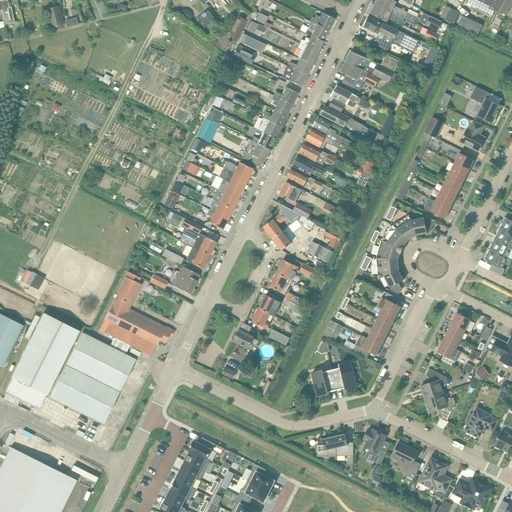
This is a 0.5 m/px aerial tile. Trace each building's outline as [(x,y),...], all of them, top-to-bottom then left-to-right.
[(0,0),(0,7),(1,10),(4,25),(14,23),(10,8),(9,8),(6,0),(0,0)] [(266,0),(262,8),(267,10),(270,2),(266,0)] [(392,0),(376,0),(375,4),(405,18),(408,13),(394,6),(396,2),(392,0)] [(472,0),(471,4),(486,11),(490,0),(472,0)] [(494,9),(506,15),(510,6),(511,0),(490,0),(486,11),(492,14),(494,9)] [(389,18),(394,20),(402,24),(405,18),(375,4),(370,14),(387,22),(389,18)] [(45,10),(50,29),(64,26),(59,6),(45,10)] [(459,13),(445,6),(439,17),(454,24),(459,13)] [(196,18),(203,29),(215,20),(207,10),(196,18)] [(255,20),(264,25),(263,26),(269,29),(271,25),(265,23),(268,18),(259,13),(255,20)] [(313,18),(311,22),(328,31),(334,19),(322,13),(320,18),(316,16),(314,19),(313,18)] [(423,14),(419,22),(421,23),(429,27),(428,30),(442,37),(447,26),(442,23),(429,17),(425,15),(423,14)] [(236,43),(247,21),(237,16),(228,33),(236,43)] [(391,43),(413,54),(419,41),(369,16),(363,27),(379,34),(374,44),(387,51),(391,43)] [(258,25),(251,22),(247,31),(253,34),(255,30),(263,33),(266,28),(258,24),(258,25)] [(314,31),(311,36),(323,42),(328,31),(311,22),(309,26),(311,27),(310,29),(314,31)] [(423,28),(420,34),(425,36),(424,36),(436,42),(436,40),(439,42),(441,42),(443,38),(442,37),(428,30),(427,30),(423,28)] [(468,33),(462,38),(465,43),(472,38),(468,33)] [(260,42),(243,34),(239,42),(256,50),(260,42)] [(301,40),(299,44),(317,53),(323,42),(311,36),(309,40),(306,38),(304,41),(301,40)] [(297,58),(300,59),(312,65),(317,53),(299,44),(297,49),(301,51),(297,58)] [(236,49),(232,57),(251,66),(255,57),(253,57),(237,49),(236,49)] [(351,51),(346,61),(363,70),(365,71),(368,72),(368,73),(372,74),(374,69),(368,66),(371,60),(351,51)] [(386,55),(381,65),(378,63),(373,74),(389,82),(399,62),(386,55)] [(290,63),(288,67),(306,76),(312,65),(300,59),(296,66),(290,63)] [(346,61),(341,72),(346,75),(343,83),(354,88),(363,70),(346,61)] [(267,71),(265,74),(276,79),(280,71),(269,66),(270,64),(267,63),(264,70),(267,71)] [(281,77),(292,83),(301,87),(306,76),(288,67),(287,66),(281,77)] [(108,78),(111,74),(100,68),(98,72),(108,78)] [(367,76),(364,81),(375,86),(379,78),(372,74),(368,73),(367,76)] [(275,83),(270,80),(267,86),(273,89),(275,83)] [(370,103),(337,86),(331,96),(353,108),(356,103),(367,109),(370,103)] [(229,90),(224,87),(220,95),(225,97),(229,90)] [(274,96),(292,105),(297,93),(285,87),(282,95),(276,92),(274,96)] [(477,116),(492,124),(501,106),(488,99),(491,94),(476,87),(470,98),(483,104),(477,116)] [(274,110),(286,116),(292,105),(274,96),(272,100),(275,101),(273,105),(276,106),(274,110)] [(216,97),(212,105),(219,108),(220,105),(223,100),(216,97)] [(329,106),(341,113),(344,106),(332,100),(329,106)] [(338,120),(346,124),(348,125),(351,119),(349,118),(333,110),(324,105),(320,114),(329,119),(337,123),(338,120)] [(255,119),(259,121),(264,111),(260,109),(255,119)] [(262,119),(280,128),(286,116),(274,110),(271,117),(264,114),(262,119)] [(322,131),(321,133),(349,149),(352,143),(335,134),(336,133),(329,129),(332,123),(327,121),(319,117),(313,127),(322,131)] [(432,117),(425,132),(436,138),(444,123),(432,117)] [(198,137),(207,142),(216,124),(211,122),(212,121),(207,119),(198,137)] [(263,133),(275,139),(280,128),(262,119),(257,130),(263,133)] [(484,126),(474,121),(469,130),(467,129),(460,143),(478,152),(485,138),(480,135),(484,126)] [(384,126),(381,133),(389,138),(393,131),(384,126)] [(306,140),(320,147),(323,149),(326,143),(332,146),(335,141),(349,149),(321,133),(320,134),(312,129),(306,140)] [(253,137),(251,141),(269,150),(275,139),(263,133),(259,140),(253,137)] [(207,147),(208,145),(196,139),(191,150),(199,154),(202,148),(205,149),(206,147),(207,147)] [(244,152),(255,157),(264,161),(269,150),(251,141),(249,140),(244,152)] [(305,142),(299,153),(323,166),(325,162),(332,165),(336,159),(305,142)] [(368,143),(365,148),(371,151),(374,146),(368,143)] [(190,153),(186,161),(191,164),(195,156),(190,153)] [(460,153),(455,163),(469,170),(474,160),(460,153)] [(313,169),(332,178),(334,173),(307,160),(298,155),(293,166),(301,171),(310,175),(313,169)] [(220,166),(223,167),(248,180),(253,169),(240,163),(238,168),(223,160),(220,166)] [(182,170),(189,173),(196,177),(200,168),(191,164),(186,161),(182,170)] [(455,163),(450,173),(464,180),(469,170),(455,163)] [(407,176),(413,179),(418,169),(415,168),(416,168),(412,166),(407,176)] [(222,180),(243,190),(248,180),(223,167),(218,178),(222,180)] [(291,168),(287,177),(296,182),(305,186),(307,182),(321,189),(330,194),(333,190),(323,185),(300,173),(291,168)] [(365,168),(362,174),(366,176),(368,177),(371,171),(365,168)] [(366,176),(362,174),(361,173),(355,185),(366,190),(369,182),(364,180),(366,176)] [(450,173),(445,182),(459,190),(464,180),(450,173)] [(180,174),(176,181),(181,184),(185,177),(180,174)] [(402,185),(408,188),(413,179),(407,176),(402,185)] [(222,180),(217,189),(238,199),(243,190),(222,180)] [(176,181),(176,182),(172,189),(180,193),(183,186),(181,184),(176,181)] [(279,195),(288,200),(295,203),(301,191),(296,188),(297,187),(287,182),(279,195)] [(445,182),(440,192),(454,199),(459,190),(445,182)] [(399,191),(406,194),(408,188),(402,185),(399,191)] [(211,199),(220,203),(232,210),(238,199),(217,189),(217,190),(211,187),(209,191),(214,194),(211,199)] [(163,205),(172,210),(179,195),(171,191),(163,205)] [(440,192),(435,202),(450,209),(454,199),(440,192)] [(429,199),(424,209),(430,212),(445,219),(450,209),(435,202),(429,199)] [(212,206),(210,211),(227,220),(232,210),(220,203),(217,209),(212,206)] [(297,203),(293,211),(308,219),(312,211),(297,203)] [(324,208),(333,213),(340,216),(342,211),(326,203),(324,208)] [(210,224),(213,225),(222,230),(227,220),(210,211),(208,215),(213,217),(210,224)] [(263,227),(272,239),(282,231),(278,226),(285,220),(281,214),(263,227)] [(381,242),(376,258),(378,277),(384,275),(398,271),(398,260),(399,254),(400,254),(404,247),(403,246),(407,241),(416,235),(411,221),(409,215),(393,225),(382,239),(382,240),(381,240),(381,242)] [(150,223),(149,224),(159,230),(160,227),(163,223),(164,221),(160,219),(153,216),(150,223)] [(411,221),(416,235),(427,233),(426,228),(433,227),(435,221),(426,216),(425,219),(424,219),(424,218),(411,221)] [(499,228),(511,234),(511,220),(505,217),(502,223),(501,223),(499,227),(499,228)] [(193,246),(192,247),(209,256),(216,242),(207,238),(198,233),(201,228),(185,219),(182,225),(186,227),(180,240),(193,246)] [(282,231),(272,239),(282,251),(291,243),(297,239),(292,233),(301,226),(296,220),(282,231)] [(341,233),(344,235),(348,228),(345,226),(345,225),(336,221),(331,229),(341,234),(341,233)] [(332,240),(328,246),(336,250),(342,236),(326,228),(323,235),(332,240)] [(497,233),(494,239),(511,247),(511,234),(499,228),(499,229),(498,228),(496,232),(497,233)] [(489,249),(507,258),(511,247),(494,239),(491,244),(490,244),(488,248),(489,249)] [(178,255),(181,249),(163,240),(160,246),(178,255)] [(319,247),(325,249),(328,242),(323,240),(319,247)] [(187,262),(194,265),(202,269),(209,256),(192,247),(187,258),(187,262)] [(490,270),(502,276),(505,270),(502,268),(507,258),(489,249),(488,249),(486,253),(487,254),(484,260),(492,264),(490,270)] [(162,256),(167,258),(175,262),(180,265),(183,259),(165,250),(162,256)] [(175,262),(167,258),(163,264),(172,269),(175,262)] [(283,260),(276,273),(291,281),(295,274),(298,268),(294,265),(283,260)] [(319,262),(314,270),(323,275),(328,267),(319,262)] [(299,271),(311,277),(314,270),(303,265),(299,271)] [(173,286),(190,295),(197,281),(196,281),(199,275),(183,267),(180,273),(176,271),(173,278),(176,280),(173,286)] [(398,271),(384,275),(390,287),(391,288),(389,290),(399,295),(401,289),(398,283),(403,280),(398,271)] [(140,278),(127,272),(99,330),(114,338),(130,346),(151,357),(159,341),(165,344),(169,335),(172,337),(174,331),(129,309),(141,285),(138,283),(140,278)] [(270,287),(279,291),(280,292),(285,294),(289,287),(291,281),(276,273),(270,287)] [(153,275),(150,282),(164,289),(168,282),(153,275)] [(289,293),(285,299),(290,301),(292,302),(295,296),(293,295),(289,293)] [(381,297),(376,307),(396,317),(401,307),(394,304),(397,298),(386,293),(383,298),(381,297)] [(266,295),(259,308),(274,316),(277,310),(281,303),(266,295)] [(285,299),(282,304),(292,310),(295,304),(285,299)] [(382,310),(377,320),(391,326),(396,317),(376,307),(382,310)] [(252,322),(261,326),(268,330),(271,323),(267,321),(270,314),(274,316),(259,308),(252,322)] [(0,313),(0,367),(2,369),(6,360),(23,326),(0,313)] [(46,395),(47,396),(79,331),(43,313),(11,377),(12,378),(5,392),(39,409),(46,395)] [(457,313),(452,323),(465,330),(470,320),(457,313)] [(377,320),(372,329),(386,336),(391,326),(377,320)] [(323,336),(329,338),(335,341),(342,326),(330,321),(323,336)] [(239,330),(233,341),(242,346),(248,348),(250,343),(257,346),(259,347),(261,342),(259,341),(253,338),(253,337),(248,334),(251,327),(243,323),(243,324),(240,330),(239,330)] [(452,323),(447,333),(461,339),(465,330),(452,323)] [(486,327),(481,338),(487,340),(492,330),(486,327)] [(372,329),(367,339),(381,346),(386,336),(372,329)] [(269,337),(286,346),(289,339),(272,330),(269,337)] [(109,346),(82,332),(50,397),(103,425),(136,360),(127,355),(130,346),(114,338),(109,346)] [(447,333),(442,342),(456,349),(461,339),(447,333)] [(353,351),(358,354),(367,358),(370,353),(376,356),(381,346),(367,339),(360,336),(353,351)] [(502,356),(500,360),(511,366),(511,339),(510,339),(508,344),(497,339),(491,351),(502,356)] [(318,351),(317,352),(322,354),(330,352),(327,342),(322,343),(320,346),(318,351)] [(441,361),(450,365),(451,366),(454,361),(451,359),(456,349),(442,342),(437,352),(443,355),(441,361)] [(477,360),(480,354),(476,352),(472,350),(472,351),(470,356),(473,358),(477,360)] [(132,369),(144,375),(148,365),(136,360),(132,369)] [(341,370),(332,372),(336,388),(345,386),(346,390),(356,387),(350,362),(340,364),(341,370)] [(473,367),(466,364),(462,371),(469,375),(473,367)] [(243,373),(253,378),(256,372),(246,367),(243,373)] [(476,373),(474,378),(481,381),(482,380),(482,381),(489,375),(483,367),(476,372),(476,373)] [(421,386),(425,399),(443,393),(441,387),(449,384),(447,378),(438,373),(429,368),(426,375),(431,378),(430,381),(430,383),(421,386)] [(225,369),(222,376),(233,381),(236,374),(225,369)] [(312,373),(315,387),(318,396),(328,394),(327,390),(336,388),(332,372),(323,374),(323,371),(312,373)] [(122,404),(127,393),(122,391),(118,403),(122,404)] [(443,393),(425,399),(429,413),(439,410),(440,412),(443,413),(440,419),(447,422),(451,413),(455,404),(453,398),(445,400),(443,393)] [(465,431),(479,438),(483,430),(484,431),(486,430),(487,429),(492,432),(498,420),(490,416),(491,415),(476,408),(472,415),(471,415),(469,416),(467,421),(467,422),(469,423),(465,431)] [(23,421),(20,426),(29,431),(32,427),(23,421)] [(9,425),(5,435),(9,436),(13,426),(9,425)] [(364,438),(363,440),(367,442),(365,447),(371,450),(370,453),(371,454),(369,459),(371,460),(377,463),(380,464),(381,465),(382,461),(387,452),(380,449),(384,441),(386,436),(382,434),(382,433),(382,431),(380,430),(378,431),(377,431),(373,429),(373,431),(368,429),(364,438)] [(511,435),(502,430),(499,437),(494,446),(503,450),(503,449),(508,451),(507,452),(511,454),(511,435)] [(318,445),(318,456),(336,456),(336,458),(336,456),(353,456),(354,442),(347,442),(345,434),(322,439),(323,445),(318,445)] [(18,435),(16,440),(31,446),(33,441),(18,435)] [(194,440),(189,450),(190,450),(207,459),(211,450),(221,455),(224,449),(212,443),(210,448),(194,440)] [(399,442),(394,451),(391,456),(411,466),(405,479),(412,482),(421,464),(414,461),(419,452),(412,449),(412,450),(407,447),(408,446),(399,442)] [(60,511),(77,481),(11,447),(0,468),(0,511),(60,511)] [(190,450),(185,461),(205,471),(206,470),(210,460),(207,459),(190,450)] [(431,458),(426,467),(419,482),(436,490),(437,488),(445,492),(447,489),(451,480),(443,476),(447,466),(431,458)] [(185,461),(180,471),(196,479),(200,481),(205,471),(185,461)] [(252,471),(247,480),(269,491),(274,481),(263,476),(266,470),(254,464),(251,471),(252,471)] [(180,471),(175,480),(191,488),(196,479),(180,471)] [(371,484),(377,487),(381,479),(375,476),(371,484)] [(457,488),(454,493),(464,498),(461,503),(474,509),(476,504),(482,507),(492,489),(473,479),(471,483),(472,485),(468,486),(468,484),(467,484),(464,491),(457,488)] [(175,480),(170,490),(186,498),(190,500),(196,490),(191,488),(175,480)] [(241,489),(238,496),(250,502),(253,496),(263,501),(269,491),(247,480),(243,488),(242,490),(241,489)] [(170,490),(166,499),(182,507),(186,498),(170,490)] [(435,509),(439,496),(434,495),(429,508),(435,509)] [(236,503),(231,511),(254,511),(247,508),(250,502),(238,496),(235,503),(236,503)] [(166,499),(160,509),(165,511),(184,511),(186,509),(182,507),(166,499)] [(511,511),(511,503),(511,505),(502,501),(496,511),(511,511)]
